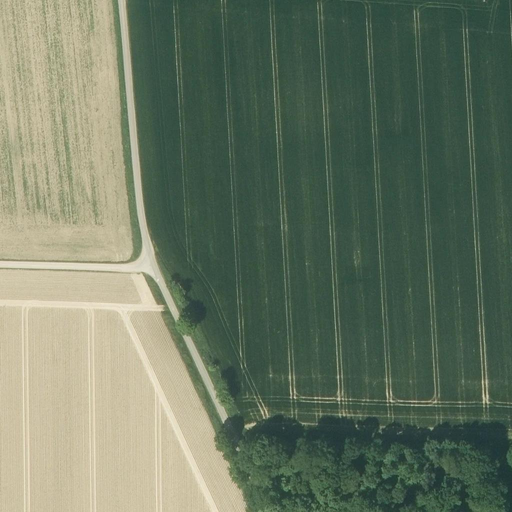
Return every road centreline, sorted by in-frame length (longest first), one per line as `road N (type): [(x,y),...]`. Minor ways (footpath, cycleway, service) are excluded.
road 1 (unclassified): [(121,0),(143,234),(268,511)]
road 2 (track): [(154,269),(0,264)]
